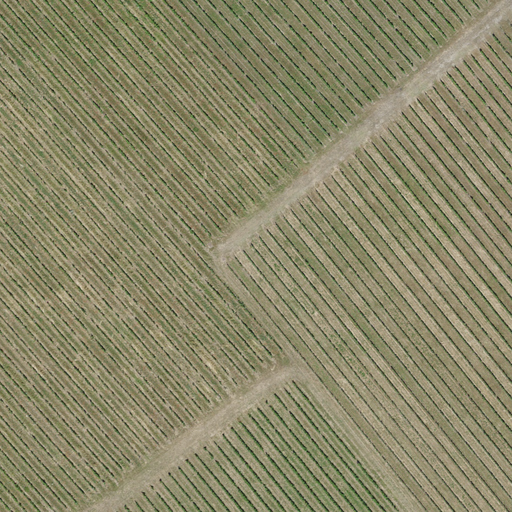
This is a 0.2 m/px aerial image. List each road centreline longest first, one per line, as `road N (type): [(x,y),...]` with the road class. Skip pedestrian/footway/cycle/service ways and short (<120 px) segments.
road 1 (track): [(413,511),(294,364),(100,511)]
road 2 (track): [(511,3),(217,258)]
